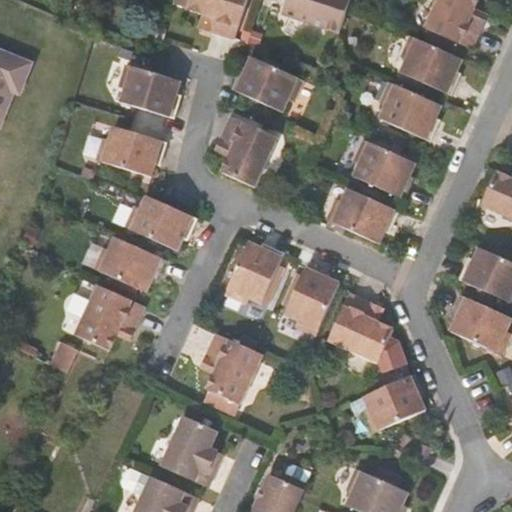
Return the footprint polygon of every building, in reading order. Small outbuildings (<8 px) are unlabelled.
[(176,0),(176,2),(204,10),(203,16),(213,19),(209,28),(237,37),(248,0),(176,0)] [(351,0),(288,0),(287,4),(344,23),(347,13),(349,9),(351,0)] [(482,4),(483,0),(446,0),(435,23),(479,45),(492,19),(482,17),(487,7),(482,4)] [(495,12),(487,7),(482,17),(492,19),(495,12)] [(213,19),(203,16),(199,26),(209,28),(213,19)] [(464,65),(469,53),(424,32),(408,68),(458,91),(465,76),(459,74),(464,65)] [(257,54),(251,66),(247,75),(240,73),(234,85),(286,109),(302,73),(257,54)] [(21,95),(32,67),(0,55),(0,131),(1,132),(16,93),(21,95)] [(176,99),(180,88),(183,77),(136,61),(124,98),(177,116),(181,101),(176,99)] [(247,75),(251,66),(245,62),(240,73),(247,75)] [(469,68),(464,65),(459,74),(465,76),(469,68)] [(448,100),(402,80),(386,115),(436,139),(443,125),(437,121),(441,112),(448,100)] [(185,90),(180,88),(176,99),(181,101),(185,90)] [(234,112),(223,134),(233,138),(228,148),(233,151),(226,166),(257,181),(281,132),(234,112)] [(437,121),(443,125),(448,116),(441,112),(437,121)] [(159,150),(165,152),(170,137),(117,120),(105,155),(152,172),(156,159),(159,150)] [(422,144),(390,128),(385,140),(417,155),(422,144)] [(233,138),(223,134),(219,144),(228,148),(233,138)] [(417,155),(385,140),(375,135),(358,170),(409,193),(416,182),(408,177),(413,168),(419,156),(417,155)] [(162,161),(165,152),(159,150),(156,159),(162,161)] [(408,177),(416,182),(420,172),(413,168),(408,177)] [(511,176),(498,171),(485,200),(511,212),(511,176)] [(396,222),(403,207),(353,183),(337,217),(381,237),(386,226),(389,218),(396,222)] [(188,224),(194,210),(161,196),(143,188),(128,221),(172,242),(177,231),(182,221),(188,224)] [(393,230),(396,222),(389,218),(386,226),(393,230)] [(183,234),(188,224),(182,221),(177,231),(183,234)] [(165,271),(171,256),(120,234),(104,268),(114,272),(138,283),(149,288),(155,277),(157,268),(165,271)] [(511,293),(511,256),(482,242),(476,256),(471,263),(466,261),(460,275),(510,298),(511,293)] [(262,246),(259,252),(268,257),(270,250),(262,246)] [(268,257),(259,252),(246,247),(227,291),(262,307),(285,257),(270,250),(268,257)] [(471,263),(476,256),(470,253),(466,261),(471,263)] [(316,278),(319,270),(304,264),(283,316),(319,331),(337,286),(325,281),(316,278)] [(161,280),(165,271),(157,268),(155,277),(161,280)] [(328,274),(319,270),(316,278),(325,281),(328,274)] [(138,283),(114,272),(111,280),(135,290),(138,283)] [(138,328),(150,302),(104,282),(82,334),(111,348),(119,332),(123,334),(127,324),(138,328)] [(499,346),(511,316),(511,311),(463,289),(456,302),(463,305),(459,314),(454,325),(499,346)] [(375,306),(347,296),(330,340),(381,362),(393,332),(378,325),(380,320),(371,316),(375,306)] [(452,311),(459,314),(463,305),(456,302),(452,311)] [(383,311),(375,306),(371,316),(380,320),(383,311)] [(133,338),(138,328),(127,324),(123,334),(133,338)] [(266,350),(257,346),(220,330),(209,355),(219,359),(215,368),(219,370),(213,386),(244,399),(266,350)] [(219,359),(209,355),(205,364),(215,368),(219,359)] [(424,385),(419,371),(368,393),(382,427),(427,409),(422,396),(418,387),(424,385)] [(428,394),(424,385),(418,387),(422,396),(428,394)] [(222,460),(226,450),(220,448),(228,433),(195,417),(171,467),(216,489),(229,463),(222,460)] [(397,450),(412,457),(421,436),(412,432),(408,441),(403,438),(397,450)] [(439,444),(427,439),(419,457),(431,463),(439,444)] [(233,454),(226,450),(222,460),(229,463),(233,454)] [(288,469),(286,473),(272,467),(252,507),(264,511),(291,511),(301,494),(309,480),(314,469),(298,460),(293,461),(288,469)] [(404,511),(402,511),(408,501),(413,488),(363,465),(353,486),(359,490),(353,504),(371,511),(404,511)] [(201,511),(208,500),(162,477),(144,511),(201,511)] [(410,511),(414,503),(408,501),(402,511),(404,511),(410,511)]
